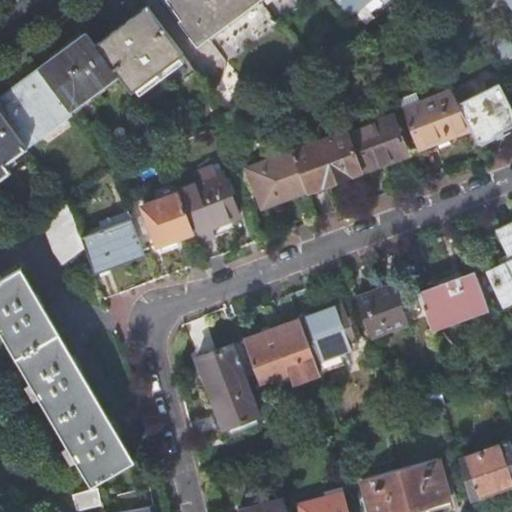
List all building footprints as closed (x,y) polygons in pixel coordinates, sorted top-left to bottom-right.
[(204,36),(223,62),(305,2),(303,0),(166,0),(181,20),(178,21),(195,43),(204,36)] [(334,0),(347,15),(365,0),(380,0),(382,2),(385,0),(334,0)] [(208,92),(144,3),(93,43),(115,75),(165,141),(212,118),(224,113),(208,92)] [(65,107),(67,109),(115,75),(93,43),(84,31),(36,67),(38,69),(65,107)] [(487,41),(500,64),(511,55),(511,50),(501,32),(487,41)] [(208,92),(224,113),(253,99),(223,62),(217,80),(215,83),(213,86),(208,92)] [(0,113),(20,140),(65,107),(38,69),(25,79),(23,76),(14,82),(17,85),(0,97),(0,113)] [(511,116),(495,83),(465,98),(503,126),(511,121),(511,116)] [(448,89),(399,108),(415,148),(468,127),(460,111),(455,103),(448,89)] [(503,126),(465,98),(455,103),(460,111),(489,134),(503,126)] [(468,127),(475,141),(489,134),(460,111),(468,127)] [(0,175),(8,169),(3,163),(24,147),(20,140),(0,113),(0,175)] [(346,131),(360,169),(404,153),(390,114),(346,131)] [(346,131),(345,130),(289,151),(304,190),(360,169),(346,131)] [(259,207),(304,190),(289,151),(289,150),(245,167),(259,207)] [(176,191),(191,230),(196,243),(212,236),(209,226),(236,215),(220,172),(175,188),(176,191)] [(129,218),(140,248),(191,230),(176,191),(126,210),(129,218)] [(65,202),(41,220),(50,232),(47,235),(56,247),(53,250),(62,262),(83,246),(79,236),(66,201),(65,202)] [(83,246),(92,270),(94,270),(95,272),(107,267),(107,265),(142,252),(140,248),(129,218),(79,236),(83,246)] [(511,296),(511,222),(496,230),(509,259),(486,270),(501,302),(511,296)] [(131,459),(18,267),(0,277),(0,334),(27,381),(23,384),(31,397),(35,394),(65,446),(61,448),(69,461),(73,458),(89,484),(131,459)] [(485,307),(471,272),(416,292),(429,328),(485,307)] [(392,283),(354,298),(368,335),(406,321),(392,283)] [(340,302),(297,318),(313,360),(334,352),(332,346),(353,338),(340,302)] [(313,360),(297,318),(241,339),(257,381),(285,370),(290,382),(317,372),(313,360)] [(332,346),(334,352),(355,344),(353,338),(332,346)] [(255,413),(230,344),(195,356),(221,426),(255,413)] [(511,482),(511,450),(508,439),(457,458),(468,497),(511,482)] [(436,457),(398,467),(409,511),(448,500),(436,457)] [(404,511),(409,511),(398,467),(359,478),(368,511),(404,511)] [(149,484),(116,493),(119,509),(140,504),(152,501),(149,484)] [(93,489),(71,492),(74,510),(95,507),(93,489)] [(347,511),(343,495),(328,499),(327,495),(296,503),(298,511),(347,511)] [(285,511),(281,496),(236,507),(237,511),(285,511)] [(105,511),(154,511),(152,501),(140,504),(119,509),(105,511)]
